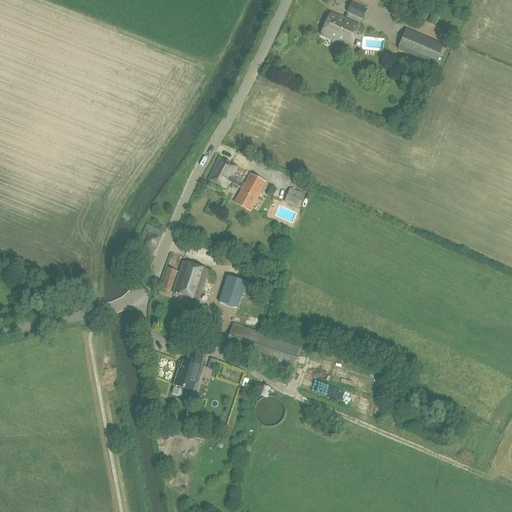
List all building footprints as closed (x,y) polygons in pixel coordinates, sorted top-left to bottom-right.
[(351,5),(347,13),(363,20),(366,12),(367,10),(352,3),(351,5)] [(350,48),(359,26),(331,13),(321,35),(350,48)] [(433,13),(428,23),(435,26),(439,16),(433,13)] [(406,30),(398,49),(436,65),(444,46),(406,30)] [(239,186),(242,188),(244,184),(241,183),(242,181),(237,178),(236,180),(232,178),(237,167),(219,158),(208,180),(226,188),(230,182),(234,184),(233,187),(238,189),(239,186)] [(250,174),(244,184),(242,188),(237,198),(254,206),(266,183),(250,174)] [(305,195),(290,188),(284,202),(299,208),(305,195)] [(136,247),(152,255),(162,231),(147,224),(136,247)] [(180,272),(168,268),(161,288),(198,301),(208,270),(183,262),(180,272)] [(260,286),(228,275),(219,303),(238,309),(242,297),(255,301),(260,286)] [(233,324),(225,350),(294,372),(302,346),(233,324)] [(197,383),(201,372),(197,371),(198,367),(200,367),(203,359),(190,355),(188,362),(184,361),(179,376),(177,375),(174,385),(191,390),(194,382),(197,383)] [(250,393),(261,396),(264,386),(264,385),(253,382),(250,393)] [(262,425),(266,426),(269,427),(273,427),(276,426),(279,424),(282,421),(283,418),(285,415),(285,411),(284,408),(283,404),(281,402),(278,399),(275,398),(272,397),(268,397),(265,397),(262,399),(259,401),(257,404),(255,407),(254,410),(255,414),(255,417),(257,421),(260,423),(262,425)]
